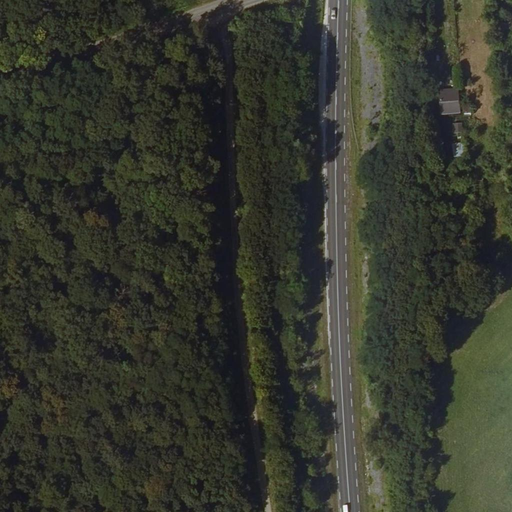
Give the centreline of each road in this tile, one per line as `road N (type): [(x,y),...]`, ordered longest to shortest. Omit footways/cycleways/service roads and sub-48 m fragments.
road 1 (primary): [(350,511),(336,212),(338,0)]
road 2 (unclassified): [(267,511),(237,319),(218,8)]
road 3 (tertiary): [(218,8),(67,57),(0,69)]
